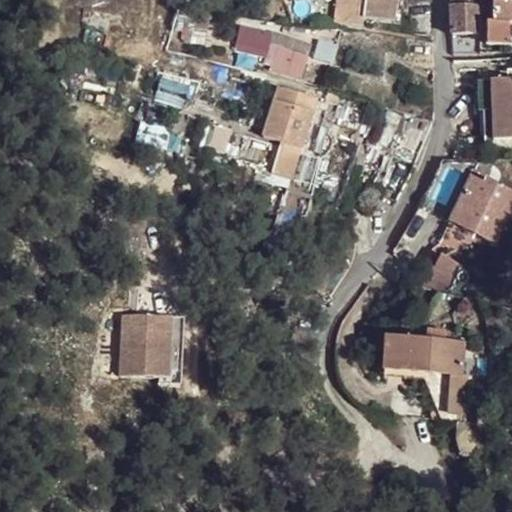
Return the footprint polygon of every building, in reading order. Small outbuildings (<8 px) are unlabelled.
[(319,0),(320,4),(320,5),(332,5),(331,17),(360,21),(360,15),(391,20),(394,0),(319,0)] [(511,0),(497,0),(496,25),(511,26),(511,0)] [(481,11),(481,1),(453,3),(453,13),(481,11)] [(483,37),(481,11),(453,13),(453,38),(476,37),(483,37)] [(213,20),(185,15),(180,15),(179,20),(180,20),(180,23),(179,23),(178,30),(186,31),(185,40),(187,40),(187,42),(192,43),(192,42),(209,46),(213,20)] [(511,36),(511,26),(496,25),(488,25),(487,37),(511,36)] [(287,26),(286,33),(307,38),(310,30),(295,27),(295,29),(287,26)] [(241,39),(239,50),(269,57),(268,63),(275,66),(274,69),(304,80),(316,46),(277,32),(276,35),(245,27),(241,39)] [(511,47),(511,36),(487,37),(487,47),(511,47)] [(476,37),(453,38),(454,58),(477,57),(476,37)] [(343,47),(323,40),(317,59),(337,65),(343,47)] [(511,81),(490,82),(490,141),(511,141),(511,81)] [(322,101),(281,89),(265,137),(285,143),(275,174),(297,182),(322,101)] [(383,147),(414,155),(430,123),(393,113),(383,147)] [(449,222),(497,243),(509,217),(511,218),(511,190),(487,178),(484,183),(472,176),(449,222)] [(433,255),(426,290),(451,295),(458,260),(433,255)] [(207,329),(158,325),(152,385),(202,389),(207,329)] [(416,327),(415,339),(438,340),(439,328),(416,327)] [(218,330),(207,329),(202,389),(212,390),(218,330)] [(386,336),(384,369),(448,374),(464,375),(467,342),(438,340),(415,339),(386,336)] [(464,375),(448,374),(445,414),(462,416),(464,375)]
